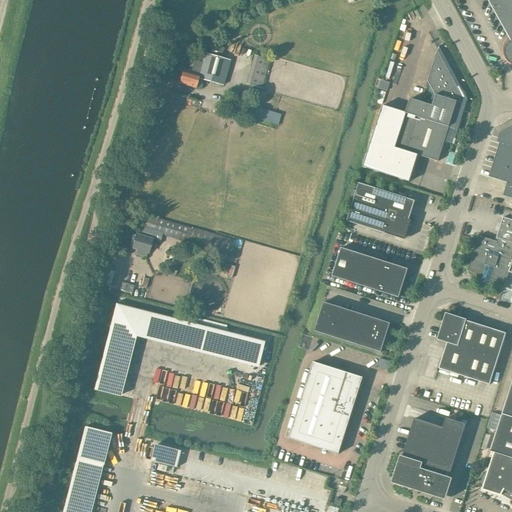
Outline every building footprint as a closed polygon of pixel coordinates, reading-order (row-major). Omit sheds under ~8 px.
[(190,7),(193,20),(221,14),(218,1),(210,3),(209,0),(200,0),(200,1),(201,0),(202,4),(190,7)] [(511,0),(487,0),(511,41),(509,43),(508,43),(507,43),(506,43),(505,43),(505,44),(504,45),(505,46),(505,47),(506,47),(505,49),(505,50),(505,52),(505,53),(505,54),(505,56),(506,57),(506,58),(507,60),(508,61),(509,62),(510,63),(511,64),(511,0)] [(213,45),(211,54),(223,57),(226,48),(213,45)] [(383,106),(363,167),(409,182),(418,155),(427,158),(438,161),(444,142),(449,127),(454,129),(455,129),(464,100),(438,52),(439,47),(439,46),(438,49),(428,81),(436,96),(432,106),(430,105),(410,99),(406,113),(383,106)] [(182,71),(179,83),(196,88),(201,89),(203,80),(210,82),(210,81),(223,85),(229,62),(204,55),(202,63),(194,60),(191,73),(182,71)] [(254,55),(246,85),(261,89),(269,60),(254,55)] [(250,106),(248,116),(271,122),(274,113),(250,106)] [(511,129),(503,134),(489,177),(507,183),(503,196),(511,199),(511,129)] [(415,201),(403,197),(359,183),(347,221),(405,240),(411,220),(409,220),(415,201)] [(232,240),(157,219),(149,217),(146,228),(143,227),(140,237),(151,240),(160,243),(163,232),(229,251),(232,240)] [(511,273),(511,219),(503,217),(496,238),(498,239),(497,242),(478,236),(467,271),(483,276),(482,278),(486,279),(489,280),(489,281),(505,286),(509,272),(511,273)] [(137,249),(136,254),(145,257),(147,251),(148,252),(151,240),(140,237),(136,235),(132,247),(137,249)] [(408,269),(341,248),(332,277),(399,298),(408,269)] [(223,263),(220,271),(233,275),(235,267),(223,263)] [(134,287),(133,297),(145,299),(146,288),(134,287)] [(390,323),(380,320),(324,302),(315,331),(381,352),(390,323)] [(258,365),(264,341),(116,303),(94,390),(118,396),(134,334),(258,365)] [(490,385),(506,333),(466,321),(467,320),(446,313),(437,340),(447,343),(439,368),(490,385)] [(379,367),(387,370),(390,364),(382,360),(379,367)] [(339,454),(363,378),(313,362),(289,438),(339,454)] [(511,384),(491,450),(490,451),(494,452),(493,458),(488,471),(487,471),(480,483),(484,485),(482,490),(501,495),(511,500),(511,384)] [(453,478),(441,475),(442,470),(451,473),(466,425),(446,418),(443,428),(414,418),(402,456),(400,456),(391,483),(411,489),(446,500),(453,478)] [(88,511),(108,439),(109,433),(84,427),(62,511),(88,511)] [(176,468),(180,455),(181,451),(157,445),(156,449),(152,462),(176,468)]
